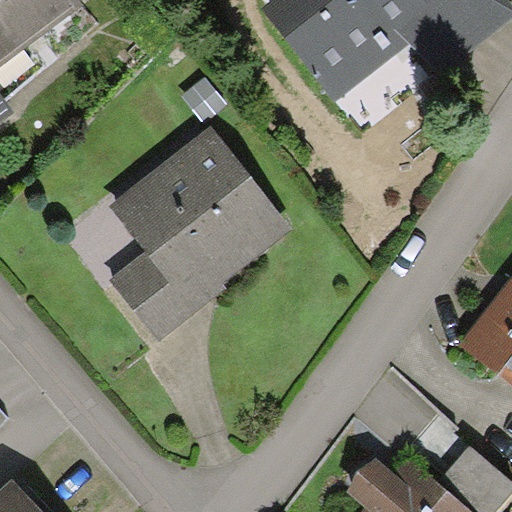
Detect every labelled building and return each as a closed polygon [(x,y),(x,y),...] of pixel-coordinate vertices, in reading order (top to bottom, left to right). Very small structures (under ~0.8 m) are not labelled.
[(0,0),(0,40),(52,0),(0,0)] [(270,0),(335,84),(397,37),(387,24),(410,6),(417,0),(270,0)] [(417,0),(410,6),(441,47),(487,12),(477,0),(417,0)] [(149,233),(179,270),(237,224),(247,237),(281,210),(211,123),(119,196),(149,233)] [(179,270),(149,233),(106,267),(151,323),(194,289),(179,270)] [(511,368),(511,269),(464,333),(511,368)] [(435,469),(480,509),(511,473),(511,472),(467,433),(435,469)] [(477,511),(480,509),(435,469),(410,447),(391,468),(379,457),(347,492),(360,504),(353,511),(477,511)] [(0,511),(46,511),(7,470),(0,475),(0,511)]
